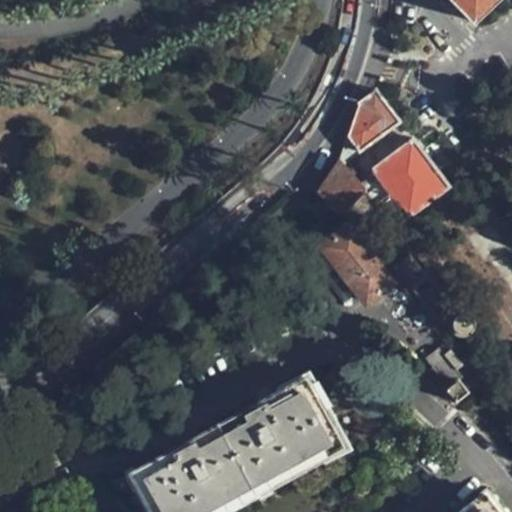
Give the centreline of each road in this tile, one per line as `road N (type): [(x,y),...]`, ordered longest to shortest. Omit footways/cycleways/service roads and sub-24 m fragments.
road 1 (tertiary): [(0,387),(78,343),(284,166),(327,107),(359,0)]
road 2 (tertiary): [(323,0),(295,64),(225,142),(42,286),(0,297)]
